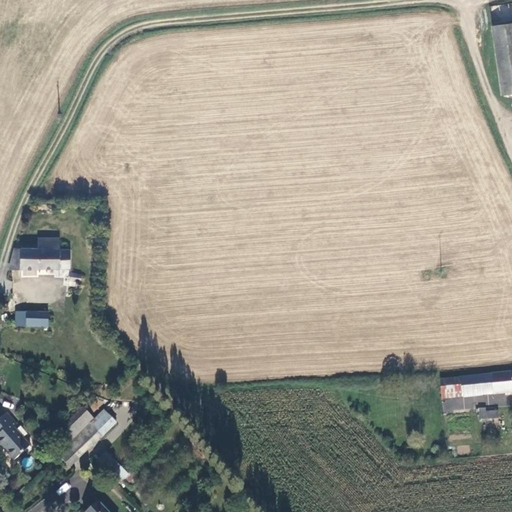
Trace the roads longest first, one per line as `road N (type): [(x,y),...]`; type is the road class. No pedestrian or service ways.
road 1 (track): [(0,277),(29,185),(103,45),(121,30),(405,0)]
road 2 (track): [(443,0),(469,31),(511,149)]
